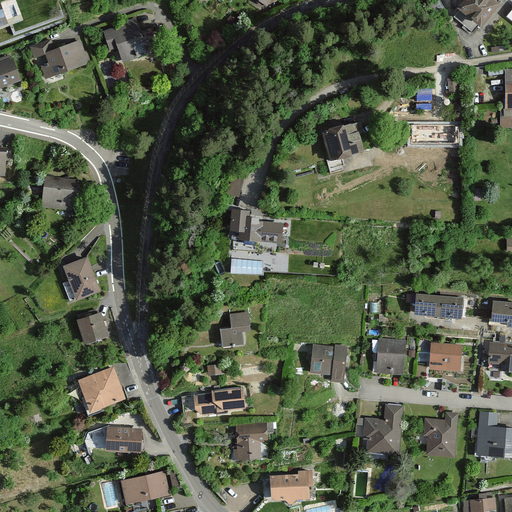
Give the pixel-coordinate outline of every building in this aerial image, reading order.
[(2,0),(0,0),(0,26),(10,22),(2,0)] [(463,0),(451,13),(474,35),(504,3),(500,0),(463,0)] [(138,13),(100,26),(108,51),(116,49),(120,60),(157,48),(150,26),(143,29),(138,13)] [(48,35),(28,42),(43,81),(89,63),(78,33),(64,38),(51,43),(48,35)] [(14,52),(0,55),(0,83),(22,77),(14,52)] [(511,66),(502,67),(504,111),(511,111),(511,66)] [(323,131),(333,159),(381,143),(371,115),(323,131)] [(463,122),(408,121),(408,146),(462,147),(463,122)] [(241,178),(231,177),(229,192),(240,193),(241,178)] [(44,184),(42,205),(80,208),(82,188),(44,184)] [(249,211),(232,210),(231,234),(240,235),(239,240),(282,243),(283,223),(259,222),(260,218),(249,217),(249,211)] [(64,263),(75,298),(99,290),(87,255),(64,263)] [(439,293),(413,292),(411,316),(438,316),(439,293)] [(464,294),(439,293),(438,316),(464,317),(464,294)] [(511,299),(492,299),(490,322),(511,322),(511,299)] [(75,318),(83,343),(110,334),(102,309),(75,318)] [(221,325),(223,346),(247,344),(246,329),(254,329),(252,309),(231,311),(232,324),(221,325)] [(411,337),(379,335),(377,367),(409,369),(411,337)] [(348,345),(313,340),(309,369),(332,372),(331,378),(343,380),(348,345)] [(511,342),(487,340),(486,368),(511,369),(511,342)] [(462,341),(430,341),(430,368),(462,369),(462,341)] [(224,372),(224,363),(209,363),(209,373),(224,372)] [(77,379),(89,412),(126,399),(114,365),(77,379)] [(212,393),(192,394),(193,414),(214,413),(214,409),(249,407),(247,386),(212,387),(212,393)] [(404,403),(383,402),(382,415),(364,414),(362,451),(402,453),(404,403)] [(422,434),(430,434),(429,453),(458,455),(461,409),(436,408),(436,416),(423,415),(422,434)] [(500,413),(479,413),(478,455),(511,456),(511,426),(499,426),(500,413)] [(268,420),(235,423),(238,457),(261,455),(260,440),(269,439),(268,420)] [(106,425),(105,450),(141,452),(142,427),(106,425)] [(119,477),(125,504),(171,495),(165,467),(119,477)] [(271,470),(272,499),(313,497),(312,468),(271,470)] [(496,495),(463,499),(464,511),(483,511),(498,510),(496,495)]
